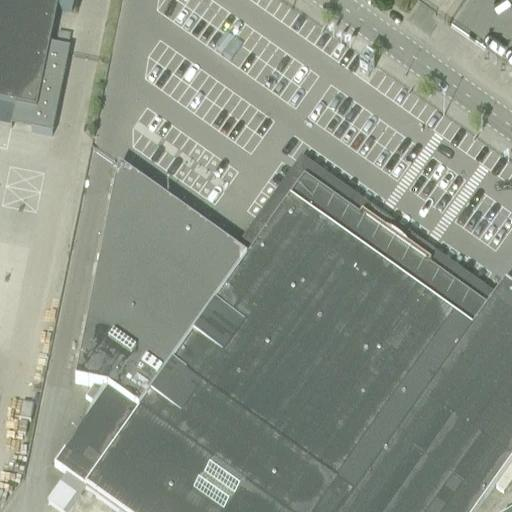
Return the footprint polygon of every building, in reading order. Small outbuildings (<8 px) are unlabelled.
[(0,0),(0,106),(13,110),(9,130),(10,131),(14,110),(34,114),(30,134),(51,139),(64,73),(68,53),(48,49),(56,12),(70,15),(73,0),(0,0)] [(54,46),(60,47),(61,47),(62,40),(62,39),(56,38),(55,38),(53,46),(54,46)] [(0,128),(9,130),(13,110),(0,106),(0,128)] [(34,114),(14,110),(10,131),(30,134),(34,114)] [(95,409),(53,468),(114,511),(476,511),(511,462),(511,291),(503,285),(493,300),(485,311),(387,241),(303,181),(267,231),(260,226),(255,227),(245,241),(235,255),(234,254),(215,241),(117,171),(113,191),(103,241),(74,386),(92,389),(107,392),(95,409)] [(84,401),(95,409),(107,392),(92,389),(84,401)] [(17,422),(29,424),(32,408),(20,406),(17,422)] [(55,485),(42,504),(53,511),(60,511),(72,497),(55,485)]
